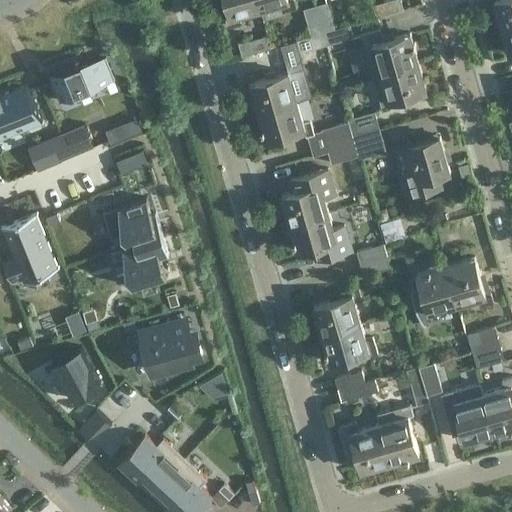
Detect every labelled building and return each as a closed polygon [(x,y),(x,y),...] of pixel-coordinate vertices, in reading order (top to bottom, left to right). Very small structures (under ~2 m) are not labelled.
[(261,8),(258,0),(227,0),(232,15),(227,17),(229,25),(242,21),(240,14),(261,8)] [(258,0),(261,8),(282,2),(284,9),(297,6),(295,0),(258,0)] [(378,16),(405,9),(402,0),(389,0),(374,4),(378,16)] [(511,0),(495,0),(503,26),(511,23),(511,0)] [(324,32),(335,28),(328,1),(316,5),(324,32)] [(312,35),(324,32),(316,5),(304,8),(312,35)] [(511,23),(503,26),(511,53),(511,52),(511,23)] [(351,24),(324,32),(328,47),(356,39),(351,24)] [(420,61),(412,32),(386,39),(384,34),(382,34),(381,29),(359,35),(371,75),(380,72),(420,61)] [(324,32),(311,36),(282,44),(288,65),(295,63),(302,61),(300,54),(328,47),(324,32)] [(243,55),(270,47),(267,35),(240,43),(243,55)] [(42,76),(53,103),(108,81),(99,58),(73,64),(42,76)] [(420,61),(380,72),(386,93),(379,95),(383,108),(392,106),(391,100),(428,90),(420,61)] [(259,111),(297,100),(291,79),(299,76),(295,63),(286,66),(288,71),(250,82),(259,111)] [(0,93),(0,136),(1,138),(43,121),(27,83),(0,93)] [(297,100),(259,111),(267,140),(305,129),(306,134),(315,132),(311,119),(303,121),(297,100)] [(349,119),(353,135),(381,127),(376,111),(349,119)] [(356,143),(349,120),(322,128),(329,151),(356,143)] [(61,132),(66,144),(71,155),(94,146),(85,122),(61,132)] [(356,143),(359,154),(359,156),(387,148),(381,127),(353,135),(356,143)] [(57,148),(66,144),(61,133),(53,136),(57,148)] [(394,148),(409,196),(443,186),(440,175),(452,171),(441,135),(394,148)] [(356,143),(329,151),(332,162),(359,154),(356,143)] [(66,144),(57,148),(62,159),(70,156),(66,144)] [(143,149),(117,159),(122,172),(148,162),(143,149)] [(291,178),(294,190),(283,193),(291,222),(330,211),(326,199),(337,196),(329,167),(291,178)] [(123,233),(129,245),(124,247),(124,248),(164,235),(156,211),(152,212),(147,197),(119,206),(123,233)] [(29,278),(62,264),(40,210),(18,219),(21,226),(10,231),(19,253),(8,258),(16,279),(27,274),(29,278)] [(330,211),(291,222),(299,251),(337,240),(339,245),(347,243),(343,230),(336,232),(330,211)] [(46,216),(49,223),(60,219),(58,212),(46,216)] [(381,222),(386,239),(406,233),(401,216),(381,222)] [(164,235),(124,248),(127,275),(133,286),(167,275),(161,255),(169,253),(164,235)] [(358,250),(361,262),(388,254),(385,243),(358,250)] [(388,254),(361,262),(364,274),(391,266),(388,254)] [(447,264),(458,303),(480,297),(482,304),(495,301),(492,292),(487,294),(476,256),(447,264)] [(450,315),(447,306),(458,303),(447,264),(419,272),(423,288),(413,291),(417,308),(420,314),(424,322),(450,315)] [(323,333),(362,322),(356,301),(363,299),(360,286),(351,288),(353,293),(315,304),(323,333)] [(184,309),(140,320),(146,345),(152,343),(156,360),(189,352),(188,347),(200,344),(196,327),(189,329),(184,309)] [(87,322),(89,330),(101,325),(98,318),(87,322)] [(362,322),(323,333),(332,362),(369,351),(371,356),(379,354),(376,341),(368,343),(362,322)] [(472,344),(499,336),(496,325),(469,333),(472,344)] [(20,334),(25,346),(33,342),(28,330),(20,334)] [(499,336),(472,344),(475,355),(502,347),(499,336)] [(82,344),(52,361),(60,375),(78,400),(102,382),(82,344)] [(502,347),(475,355),(478,367),(506,359),(502,347)] [(420,365),(428,394),(443,389),(435,361),(420,365)] [(428,394),(420,365),(408,369),(419,404),(430,401),(428,394)] [(339,388),(366,380),(363,369),(336,377),(339,388)] [(484,393),(495,431),(511,426),(511,376),(503,379),(505,387),(484,393)] [(366,380),(370,392),(379,389),(376,378),(366,380)] [(366,380),(339,388),(343,400),(370,392),(366,380)] [(495,431),(484,393),(481,383),(443,394),(453,426),(462,424),(466,440),(495,431)] [(174,401),(168,407),(179,417),(184,411),(174,401)] [(381,422),(392,461),(420,453),(410,415),(415,414),(412,405),(399,409),(402,416),(381,422)] [(97,408),(79,427),(89,436),(111,422),(97,408)] [(234,412),(227,414),(231,428),(238,426),(234,412)] [(392,461),(381,422),(359,428),(357,421),(338,426),(348,462),(360,459),(363,469),(392,461)] [(146,432),(118,462),(138,480),(147,471),(160,484),(186,457),(164,436),(157,443),(146,432)] [(186,457),(160,484),(174,497),(166,506),(172,511),(197,511),(213,495),(202,485),(208,478),(186,457)] [(246,481),(249,492),(257,490),(254,478),(246,481)] [(0,511),(10,511),(13,510),(0,493),(0,511)]
